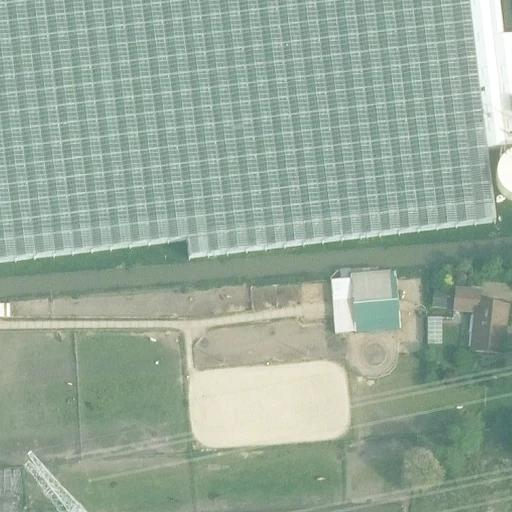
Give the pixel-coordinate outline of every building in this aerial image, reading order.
[(0,0),(0,263),(186,242),(188,258),(493,224),(486,153),(466,0),(0,0)] [(466,0),(486,153),(511,150),(511,38),(501,39),(496,0),(466,0)] [(511,197),(511,152),(499,153),(499,197),(511,197)] [(338,281),(330,282),(334,335),(354,333),(354,335),(399,331),(394,284),(393,272),(348,277),(348,279),(348,280),(339,281),(338,281)] [(453,312),(474,314),(470,352),(501,355),(506,307),(478,305),(479,293),(455,290),(453,312)] [(447,294),(433,293),(432,310),(445,311),(447,294)] [(440,320),(425,320),(426,346),(441,346),(440,320)] [(511,444),(483,442),(481,461),(511,463),(511,444)] [(511,511),(511,499),(510,499),(510,494),(493,493),(491,511),(511,511)]
